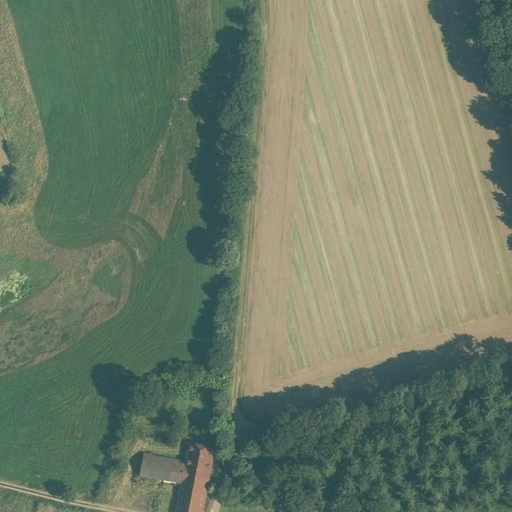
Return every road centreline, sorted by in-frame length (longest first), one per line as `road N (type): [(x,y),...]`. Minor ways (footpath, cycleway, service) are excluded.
road 1 (track): [(217,511),(237,441),(371,393),(511,359)]
road 2 (track): [(0,481),(139,511)]
